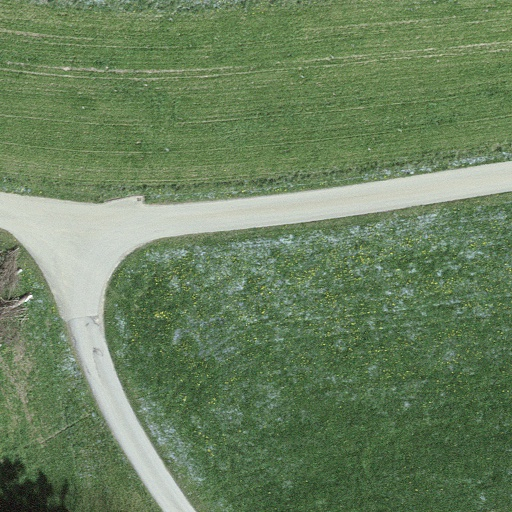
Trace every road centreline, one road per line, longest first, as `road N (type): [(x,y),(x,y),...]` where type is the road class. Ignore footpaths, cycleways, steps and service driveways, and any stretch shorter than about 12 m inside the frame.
road 1 (track): [(511,164),(201,210),(74,216),(0,204)]
road 2 (track): [(183,511),(120,423),(81,321),(74,216)]
